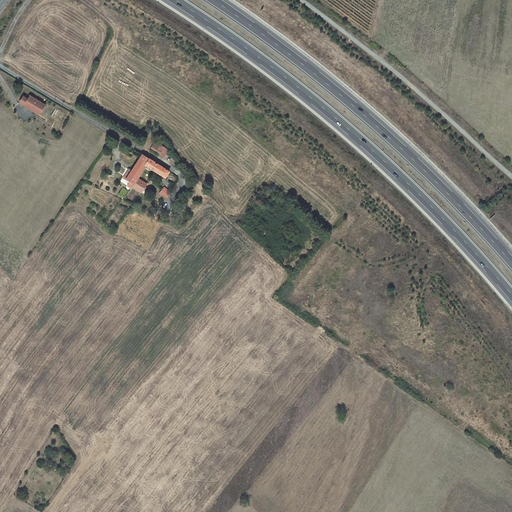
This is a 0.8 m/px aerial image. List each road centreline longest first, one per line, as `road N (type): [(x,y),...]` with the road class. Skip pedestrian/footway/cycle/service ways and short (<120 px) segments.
road 1 (motorway): [(177,0),(338,114),(511,286)]
road 2 (motorway): [(511,261),(357,102),(215,0)]
road 3 (track): [(511,176),(373,51),(299,0)]
